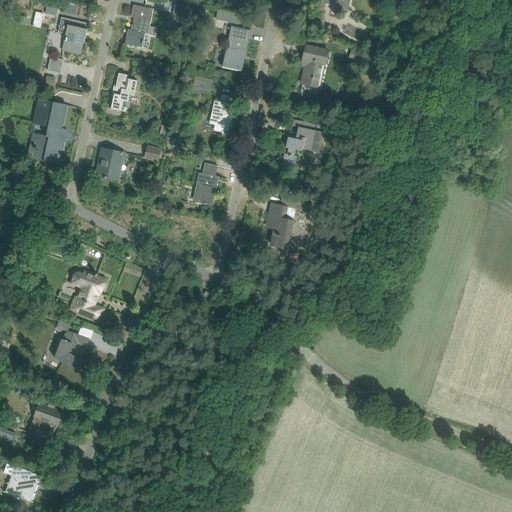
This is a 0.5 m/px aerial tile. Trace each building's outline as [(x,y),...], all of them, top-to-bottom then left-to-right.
[(186,17),(186,15),(193,17),(196,3),(183,0),(177,0),(177,4),(176,4),(173,14),(186,17)] [(319,0),(319,5),(326,7),(326,4),(335,6),(334,10),(343,12),(343,10),(347,11),(350,1),(347,0),(319,0)] [(125,44),(135,46),(141,47),(144,33),(155,35),(157,27),(149,26),(153,9),(133,5),(131,17),(134,17),(133,23),(134,23),(132,30),(128,29),(125,44)] [(401,8),(388,12),(392,23),(404,19),(401,8)] [(226,23),(228,11),(218,9),(215,21),(226,23)] [(33,26),(41,28),(44,13),(36,11),(33,26)] [(241,14),(229,11),(227,21),(239,24),(241,14)] [(89,24),(79,21),(61,18),(58,33),(67,35),(63,50),(70,52),(80,54),(83,37),(85,37),(89,24)] [(224,66),(231,67),(241,70),(243,59),(241,58),(242,53),(245,54),(251,30),(231,26),(224,57),(226,58),(224,66)] [(305,66),(301,84),(314,86),(315,80),(320,82),(324,64),(325,64),(328,51),(315,48),(306,46),(303,59),(306,60),(305,66)] [(349,57),(358,61),(361,52),(352,49),(349,57)] [(48,70),(61,73),(64,60),(51,57),(48,70)] [(126,78),(127,75),(119,73),(111,108),(126,112),(129,94),(134,95),(137,81),(126,78)] [(195,76),(193,86),(211,90),(213,79),(195,76)] [(222,131),(221,136),(227,137),(232,114),(229,113),(232,98),(224,96),(222,102),(214,100),(211,116),(213,116),(212,122),(216,123),(214,128),(216,128),(216,130),(222,131)] [(67,105),(57,103),(40,99),(35,123),(48,126),(45,136),(32,133),(27,157),(59,164),(58,163),(63,141),(64,141),(64,140),(56,138),(58,129),(62,129),(60,128),(65,106),(67,106),(67,105)] [(303,150),(319,153),(325,126),(299,121),(296,139),(288,137),(286,146),(289,147),(287,154),(284,154),(282,163),(295,166),(297,156),(295,156),(296,151),(302,152),(303,150)] [(165,137),(167,126),(160,125),(158,136),(165,137)] [(145,158),(157,161),(160,148),(147,146),(145,158)] [(99,176),(118,181),(124,153),(102,148),(99,162),(102,163),(99,176)] [(196,202),(204,204),(206,204),(209,205),(211,196),(214,197),(217,183),(214,182),(217,166),(204,163),(202,174),(198,173),(194,193),(197,194),(196,202)] [(306,173),(295,171),(293,179),(305,182),(306,173)] [(305,202),(303,211),(311,213),(312,203),(305,202)] [(271,245),(285,248),(287,248),(295,209),(272,204),(268,222),(276,223),(271,245)] [(42,227),(38,239),(48,243),(52,231),(42,227)] [(289,261),(289,262),(297,263),(298,259),(299,254),(291,252),(289,261)] [(86,272),(86,271),(82,269),(81,272),(76,270),(76,272),(74,271),(69,284),(79,288),(79,287),(83,288),(79,300),(75,298),(71,309),(90,317),(100,320),(104,309),(94,305),(98,294),(99,294),(105,278),(104,279),(96,276),(98,274),(96,273),(95,276),(86,272)] [(57,327),(67,331),(70,324),(59,320),(57,327)] [(54,358),(68,366),(77,371),(83,361),(82,361),(81,362),(73,357),(78,343),(86,345),(86,347),(89,339),(73,333),(70,342),(61,338),(54,358)] [(28,433),(39,437),(51,441),(63,409),(55,406),(56,404),(49,402),(48,403),(40,400),(28,433)] [(0,437),(12,441),(15,433),(0,428),(0,437)] [(7,463),(4,472),(11,475),(5,492),(13,495),(12,496),(21,499),(21,498),(23,499),(33,503),(33,502),(31,501),(34,493),(36,494),(36,493),(34,493),(37,485),(39,486),(39,485),(37,484),(40,476),(42,477),(42,476),(31,472),(23,469),(22,469),(13,465),(7,463)]
